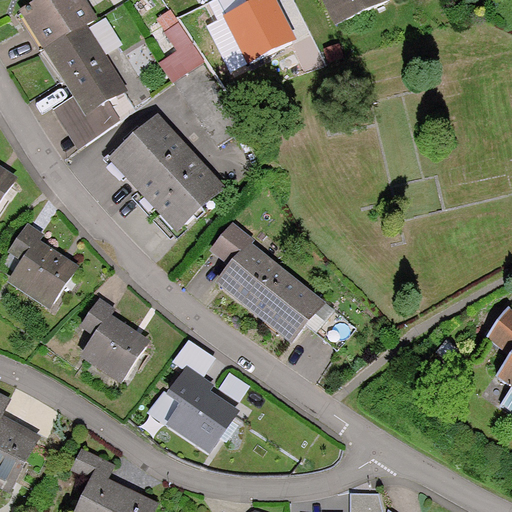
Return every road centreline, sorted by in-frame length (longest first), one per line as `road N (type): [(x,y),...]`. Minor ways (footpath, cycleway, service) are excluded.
road 1 (residential): [(389,460),(144,281),(81,214),(0,83)]
road 2 (residential): [(389,460),(287,489),(191,479),(0,371)]
